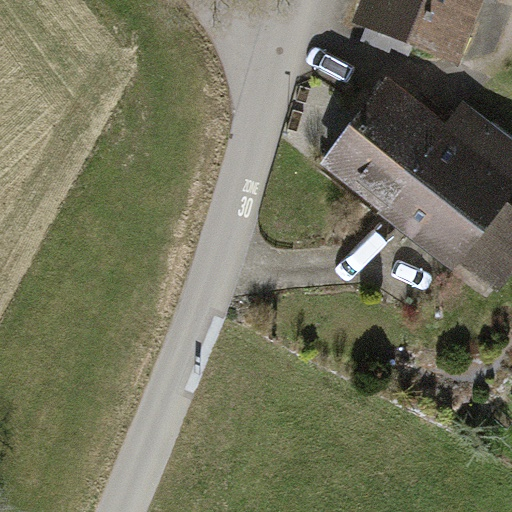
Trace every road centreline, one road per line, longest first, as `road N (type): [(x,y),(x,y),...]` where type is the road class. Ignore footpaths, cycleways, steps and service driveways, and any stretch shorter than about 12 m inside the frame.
road 1 (unclassified): [(119,511),(220,269)]
road 2 (residential): [(220,269),(275,60)]
